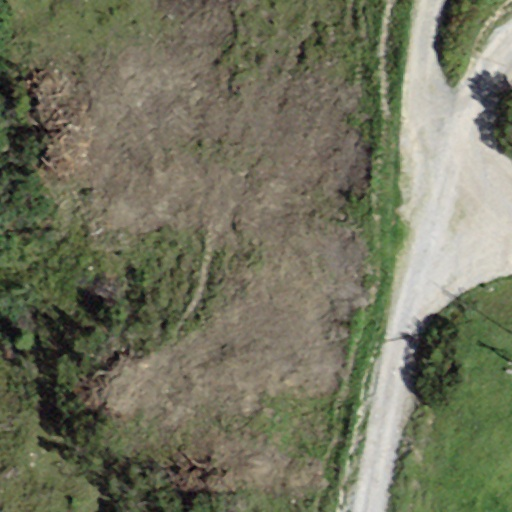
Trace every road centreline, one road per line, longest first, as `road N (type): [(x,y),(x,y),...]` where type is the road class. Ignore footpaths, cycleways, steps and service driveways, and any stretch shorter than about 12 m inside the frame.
road 1 (track): [(390,511),(455,173)]
road 2 (track): [(450,0),(455,173)]
